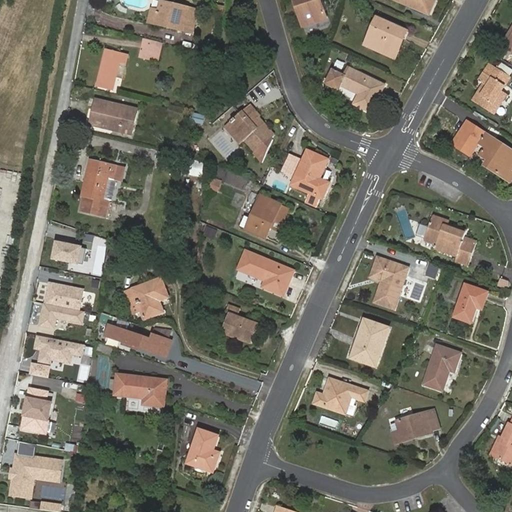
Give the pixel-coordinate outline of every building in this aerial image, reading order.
[(292,0),(296,9),(299,8),(306,27),(326,19),(318,0),(292,0)] [(390,0),(406,6),(407,3),(411,5),(410,8),(429,16),(435,0),(390,0)] [(163,5),(162,12),(159,23),(174,27),(173,31),(195,36),(200,14),(163,5)] [(299,8),(296,9),(303,28),(306,27),(299,8)] [(159,23),(162,12),(153,11),(150,26),(173,31),(174,27),(159,23)] [(378,29),(369,48),(389,57),(398,40),(402,42),(407,33),(377,18),(372,26),(378,29)] [(363,45),(369,48),(378,29),(372,26),(363,45)] [(511,29),(502,45),(505,47),(511,36),(511,29)] [(398,40),(389,57),(393,60),(402,42),(398,40)] [(167,47),(148,43),(143,62),(163,67),(167,47)] [(122,66),(130,68),(132,60),(110,54),(101,90),(115,94),(120,75),(122,66)] [(490,86),(479,103),(495,114),(508,94),(503,91),(511,77),(491,64),(481,81),(485,83),(490,86)] [(128,77),(130,68),(122,66),(120,75),(128,77)] [(341,87),(357,94),(358,92),(361,94),(355,106),(372,115),(384,87),(348,70),(345,78),(333,73),(327,86),(339,91),(341,87)] [(474,101),(479,103),(490,86),(485,83),(474,101)] [(99,108),(95,124),(133,132),(139,107),(97,97),(94,107),(99,108)] [(246,141),(256,152),(274,136),(263,124),(261,127),(255,121),(258,119),(260,118),(249,106),(228,126),(244,143),(246,141)] [(90,123),(95,124),(99,108),(94,107),(90,123)] [(225,128),(241,146),(244,143),(228,126),(225,128)] [(508,163),(511,165),(511,151),(484,134),(478,144),(485,149),(481,156),(487,160),(485,165),(509,181),(511,177),(511,173),(509,171),(504,168),(508,163)] [(309,149),(294,185),(325,198),(331,181),(322,177),(329,158),(309,149)] [(296,176),(303,159),(290,154),(283,171),(296,176)] [(93,160),(88,180),(93,182),(99,161),(93,160)] [(82,210),(107,217),(111,202),(108,201),(114,178),(117,166),(99,161),(93,182),(88,180),(83,196),(86,196),(82,210)] [(177,165),(164,162),(162,169),(175,172),(177,165)] [(207,178),(208,163),(197,162),(196,177),(207,178)] [(117,166),(114,178),(120,180),(123,167),(117,166)] [(212,189),(220,191),(224,181),(215,178),(212,189)] [(271,227),(281,204),(261,195),(247,228),(267,236),(271,227)] [(289,207),(281,204),(271,227),(279,230),(289,207)] [(455,253),(453,258),(467,263),(474,239),(461,235),(463,228),(444,222),(442,221),(442,218),(430,214),(422,238),(433,242),(431,246),(455,253)] [(91,248),(61,241),(57,258),(87,265),(91,248)] [(132,254),(113,247),(108,259),(129,266),(132,254)] [(239,269),(265,281),(262,287),(284,296),(294,271),(247,251),(239,269)] [(372,278),(376,279),(382,260),(379,259),(372,278)] [(382,260),(376,279),(384,282),(377,303),(397,309),(410,269),(382,260)] [(142,299),(146,310),(147,316),(166,310),(163,299),(161,296),(170,293),(166,277),(129,290),(134,302),(142,299)] [(53,282),(43,324),(56,328),(59,316),(84,322),(87,311),(82,310),(87,291),(53,282)] [(466,284),(455,315),(472,320),(476,309),(475,309),(476,305),(483,307),(488,291),(466,284)] [(137,313),(146,310),(142,299),(134,302),(137,313)] [(228,316),(221,335),(251,346),(258,326),(228,316)] [(368,323),(355,360),(378,368),(391,331),(368,323)] [(152,338),(109,324),(105,337),(168,359),(174,341),(153,333),(152,338)] [(85,345),(40,335),(39,344),(46,345),(43,361),(53,363),(53,359),(72,363),(74,353),(83,355),(85,345)] [(113,357),(116,348),(101,344),(98,352),(113,357)] [(440,345),(427,384),(446,390),(452,369),(457,371),(463,352),(440,345)] [(121,373),(118,393),(146,398),(145,405),(166,408),(171,382),(121,373)] [(352,400),(357,401),(366,404),(368,396),(331,383),(326,399),(319,397),(316,407),(347,417),(352,400)] [(77,401),(86,403),(88,395),(79,393),(77,401)] [(52,404),(28,399),(22,429),(46,434),(52,404)] [(354,410),(357,401),(352,400),(347,417),(353,419),(356,411),(354,410)] [(434,429),(442,426),(436,409),(400,422),(400,423),(393,426),(399,444),(407,442),(405,439),(419,434),(420,437),(435,432),(434,429)] [(508,421),(502,436),(504,437),(495,456),(511,463),(511,462),(511,418),(510,423),(508,421)] [(209,458),(211,454),(216,439),(197,432),(185,466),(194,469),(194,466),(202,469),(201,471),(211,475),(215,460),(209,458)] [(504,437),(502,436),(499,435),(490,454),(495,456),(504,437)] [(66,450),(76,452),(77,445),(67,443),(66,450)] [(62,463),(17,457),(13,494),(32,496),(34,480),(59,483),(62,463)] [(43,510),(57,511),(63,511),(64,504),(44,501),(43,510)]
